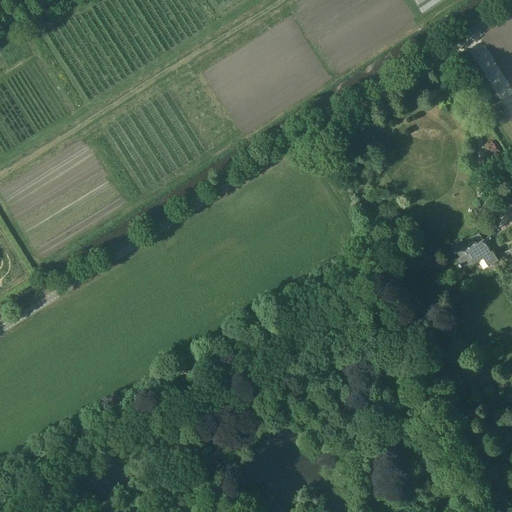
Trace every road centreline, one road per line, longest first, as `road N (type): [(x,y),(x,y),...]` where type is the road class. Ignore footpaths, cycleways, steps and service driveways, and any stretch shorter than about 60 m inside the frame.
road 1 (unclassified): [(0,329),(511,5)]
road 2 (unknown): [(433,54),(474,130),(482,179),(508,217)]
